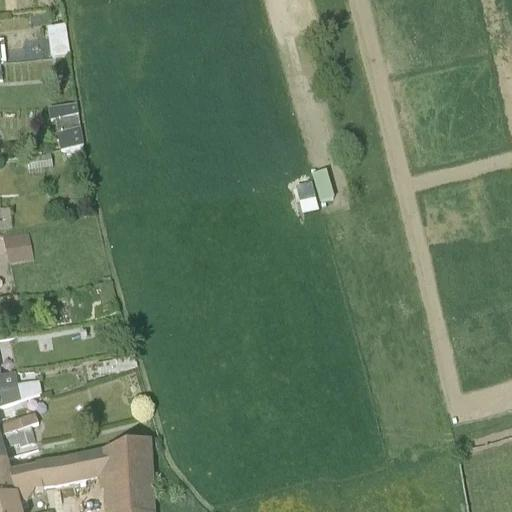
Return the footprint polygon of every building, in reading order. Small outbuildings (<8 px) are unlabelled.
[(64,25),(46,28),(50,55),(68,53),(64,25)] [(53,116),(77,112),(75,103),(45,105),(47,117),(53,116)] [(55,130),(79,125),(77,112),(53,116),(55,130)] [(67,145),(81,143),(82,143),(79,125),(55,130),(58,147),(67,145)] [(70,162),(84,160),(81,143),(67,145),(70,162)] [(49,149),(24,153),(26,165),(51,162),(49,149)] [(324,165),(310,169),(318,196),(332,192),(324,165)] [(314,192),(310,177),(294,180),(297,196),(314,192)] [(0,217),(0,223),(10,221),(8,205),(0,206),(0,214),(0,218),(0,217)] [(27,228),(1,233),(6,260),(32,255),(27,228)] [(116,302),(110,277),(94,281),(101,306),(116,302)] [(115,369),(135,362),(133,351),(87,360),(89,372),(115,367),(115,369)] [(0,402),(39,389),(37,376),(16,380),(14,368),(0,370),(0,402)] [(0,456),(6,455),(2,444),(17,439),(18,443),(34,437),(29,422),(36,419),(32,409),(0,420),(0,456)] [(155,434),(33,459),(34,463),(41,486),(97,473),(99,486),(102,486),(103,511),(152,511),(148,446),(157,444),(155,434)] [(6,455),(0,456),(0,494),(14,492),(6,468),(10,468),(6,455)] [(6,468),(14,492),(33,488),(41,486),(34,463),(10,468),(6,468)] [(14,492),(0,494),(0,511),(21,511),(18,501),(26,499),(33,488),(14,492)]
